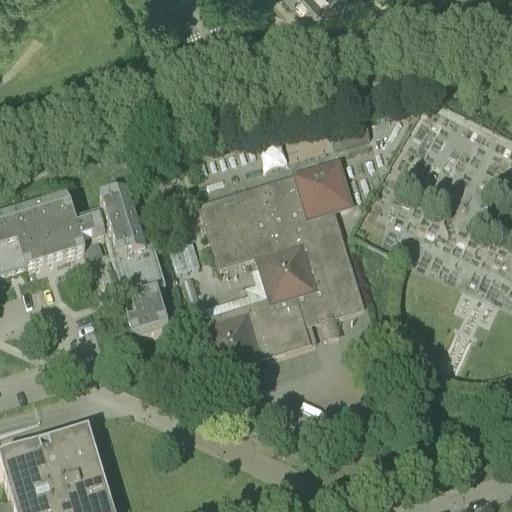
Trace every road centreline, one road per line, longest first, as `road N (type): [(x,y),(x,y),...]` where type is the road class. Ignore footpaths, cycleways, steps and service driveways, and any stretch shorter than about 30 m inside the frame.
road 1 (tertiary): [(511,49),(337,51),(235,68)]
road 2 (tertiary): [(200,78),(0,152)]
